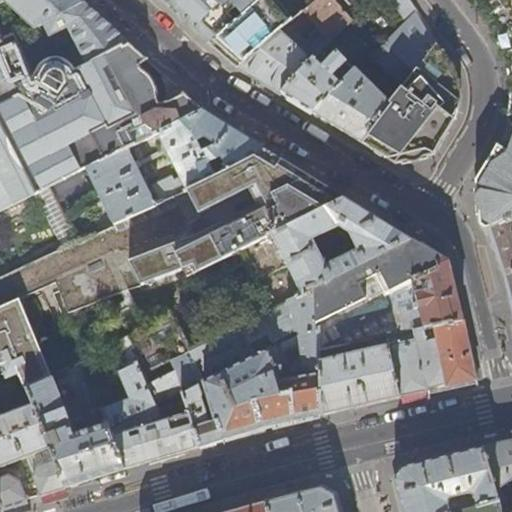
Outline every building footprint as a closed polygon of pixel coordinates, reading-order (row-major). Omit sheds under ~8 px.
[(43,24),(84,3),(80,0),(0,0),(0,2),(4,1),(34,28),(43,24)] [(247,12),(260,0),(163,0),(185,20),(202,35),(212,44),(247,12)] [(239,68),(279,33),(289,23),(294,19),(275,0),(260,0),(247,12),(212,44),(229,59),(239,68)] [(351,21),(333,0),(316,0),(294,19),(289,23),(301,36),(315,24),(323,33),(303,54),(302,53),(304,50),(300,46),(297,49),(279,33),(239,68),(261,81),(281,94),(314,60),(351,21)] [(390,0),(404,20),(416,12),(408,0),(390,0)] [(511,0),(467,0),(488,25),(495,36),(501,51),(504,58),(506,65),(509,79),(510,87),(510,94),(509,108),(508,116),(511,116),(511,137),(511,141),(509,145),(506,153),(497,148),(489,161),(476,181),(477,199),(478,210),(479,223),(486,228),(511,219),(511,0)] [(84,3),(43,24),(49,36),(67,27),(73,38),(86,65),(128,42),(87,5),(84,3)] [(402,88),(436,43),(416,12),(370,59),(402,88)] [(3,39),(0,32),(0,212),(87,168),(128,148),(159,132),(202,110),(184,93),(181,101),(176,103),(170,106),(167,105),(161,107),(159,106),(159,99),(158,96),(156,89),(155,86),(153,82),(146,75),(142,71),(142,66),(147,60),(137,51),(128,42),(86,65),(73,38),(27,58),(15,34),(3,39)] [(447,130),(453,121),(453,120),(457,111),(459,102),(459,97),(460,91),(458,82),(456,74),(450,64),(436,43),(402,88),(388,106),(361,143),(395,164),(416,159),(433,155),(447,130)] [(312,113),(340,85),(333,78),(346,64),(337,55),(322,68),(314,60),(281,94),(285,96),(312,113)] [(361,143),(388,106),(354,72),(340,85),(312,113),(336,128),(361,143)] [(182,180),(188,191),(191,189),(259,158),(264,149),(224,124),(202,110),(159,132),(182,180)] [(156,205),(149,191),(128,148),(87,168),(114,225),(156,205)] [(0,307),(41,289),(57,282),(70,312),(144,284),(186,269),(190,276),(274,235),(286,229),(345,200),(311,179),(307,176),(264,149),(259,158),(191,189),(188,191),(156,205),(114,225),(0,276),(0,307)] [(188,191),(182,180),(177,182),(175,179),(149,191),(156,205),(188,191)] [(314,290),(412,241),(381,222),(345,200),(286,229),(274,235),(302,296),(314,290)] [(511,219),(486,228),(499,265),(503,276),(511,305),(511,219)] [(360,287),(376,280),(385,299),(388,298),(440,271),(437,267),(444,261),(415,243),(412,241),(314,290),(315,325),(366,303),(360,287)] [(455,290),(448,264),(444,261),(437,267),(440,271),(388,298),(391,308),(399,306),(418,301),(426,330),(463,322),(455,290)] [(231,285),(226,274),(219,277),(225,288),(231,285)] [(205,384),(259,358),(253,348),(274,338),(277,344),(286,340),(287,339),(298,333),(300,338),(282,347),(291,377),(321,372),(320,365),(319,330),(315,331),(315,325),(314,290),(302,296),(189,353),(177,320),(153,328),(130,340),(148,385),(176,372),(183,393),(200,386),(205,384)] [(51,377),(20,300),(0,308),(0,366),(5,365),(8,371),(16,369),(24,390),(27,388),(51,377)] [(467,332),(465,322),(463,322),(426,330),(387,339),(401,399),(471,383),(477,382),(467,332)] [(401,399),(387,339),(370,343),(373,353),(346,359),(344,353),(330,356),(331,362),(320,365),(321,372),(321,376),(321,377),(323,416),(357,408),(401,399)] [(125,469),(109,429),(156,406),(148,385),(130,340),(107,351),(116,375),(121,374),(131,399),(102,409),(107,423),(74,433),(53,376),(51,377),(27,388),(33,404),(67,487),(96,478),(125,469)] [(259,358),(205,384),(217,424),(223,440),(261,429),(268,428),(323,416),(321,377),(321,376),(285,384),(281,369),(282,369),(276,350),(259,358)] [(183,393),(176,372),(148,385),(156,406),(109,429),(125,469),(192,449),(199,447),(194,431),(183,393)] [(194,431),(211,426),(202,401),(203,395),(200,386),(183,393),(194,431)] [(67,487),(33,404),(0,415),(0,503),(1,507),(27,499),(22,481),(10,474),(0,477),(0,466),(3,466),(5,465),(29,457),(41,495),(67,487)] [(211,426),(194,431),(199,447),(219,441),(223,440),(217,424),(211,426)] [(511,440),(486,447),(482,448),(494,491),(511,477),(511,440)] [(494,491),(482,448),(442,457),(401,467),(397,474),(394,480),(403,511),(448,511),(446,504),(449,498),(467,494),(473,495),(475,506),(497,500),(494,491)] [(266,501),(269,511),(340,511),(335,494),(328,490),(323,487),(300,492),(266,501)] [(500,511),(497,500),(475,506),(467,509),(461,511),(460,511),(500,511)] [(269,511),(266,501),(226,511),(269,511)]
